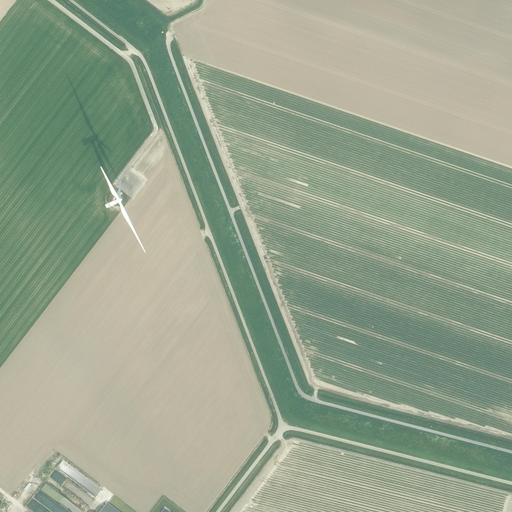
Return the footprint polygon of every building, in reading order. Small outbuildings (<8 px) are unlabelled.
[(113,196),(112,201),(115,204),(120,202),(121,197),(117,194),(113,196)] [(52,475),(56,478),(57,476),(66,483),(70,478),(57,468),(52,475)] [(25,470),(19,476),(21,479),(27,472),(25,470)] [(65,493),(47,480),(43,485),(61,498),(65,493)] [(125,511),(109,500),(104,507),(99,511),(125,511)]
